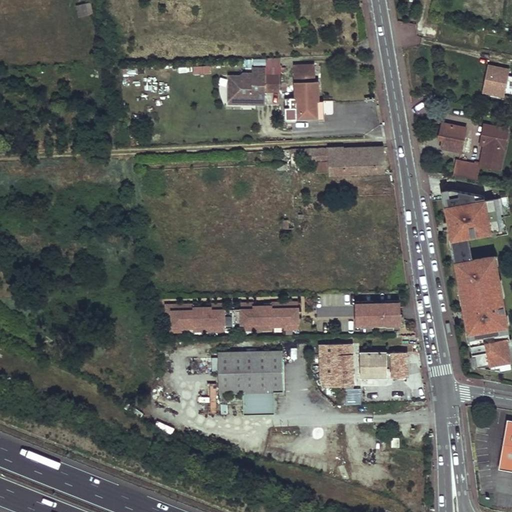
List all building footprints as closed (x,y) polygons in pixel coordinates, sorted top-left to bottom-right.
[(297,118),(319,117),(317,79),(315,79),(314,64),(294,65),(297,118)] [(486,64),(482,94),(505,96),(508,67),(486,64)] [(263,76),(263,68),(253,68),(253,74),(245,74),(239,77),(228,77),(227,100),(235,100),(235,104),(263,104),(263,99),(263,91),(263,76)] [(277,92),(277,77),(263,76),(263,91),(277,92)] [(461,151),(466,128),(444,123),(441,125),(440,129),(442,133),(444,134),(441,146),(461,151)] [(507,130),(484,125),(481,142),(484,142),(483,146),(480,160),(501,164),(507,130)] [(385,174),(384,147),(344,148),(344,146),(328,147),(328,148),(311,149),(311,165),(317,165),(317,173),(330,173),(330,176),(385,174)] [(311,165),(311,149),(291,149),(291,155),(292,165),(311,165)] [(474,161),(474,163),(462,160),(459,176),(477,180),(480,167),(481,163),(480,162),(474,161)] [(499,171),(501,164),(480,160),(480,162),(481,163),(480,167),(499,171)] [(507,230),(502,197),(486,200),(485,198),(452,190),(442,192),(443,200),(448,199),(450,209),(447,209),(450,224),(453,224),(454,230),(451,230),(452,238),(455,238),(458,256),(455,257),(460,285),(463,284),(466,303),(463,304),(465,312),(468,311),(469,318),(466,318),(469,333),(471,333),(473,342),(470,342),(473,357),(475,357),(477,367),(490,365),(491,370),(500,368),(501,372),(511,369),(511,367),(510,357),(507,340),(510,340),(507,324),(504,324),(503,316),(506,316),(503,296),(500,297),(497,280),(500,280),(497,264),(494,265),(493,256),(473,260),(468,237),(507,230)] [(295,228),(294,219),(283,220),(284,228),(295,228)] [(452,238),(450,239),(453,257),(455,257),(458,256),(455,238),(452,238)] [(460,285),(458,285),(461,304),(463,304),(466,303),(463,284),(460,285)] [(387,326),(401,326),(400,299),(356,300),(360,322),(361,322),(361,327),(374,326),(374,321),(387,321),(387,326)] [(283,329),(299,329),(298,315),(297,315),(297,312),(298,312),(298,301),(271,302),(271,308),(260,309),(261,312),(254,313),(253,305),(249,305),(248,303),(240,303),(240,309),(224,309),(224,303),(215,304),(215,306),(211,306),(211,314),(204,314),(204,310),(193,310),(193,304),(166,305),(166,316),(168,315),(168,318),(166,319),(167,332),(182,332),(182,329),(194,329),(203,329),(203,331),(224,330),(224,328),(241,328),(241,330),(262,330),(262,327),(271,327),(283,327),(283,329)] [(264,305),(253,305),(254,313),(261,312),(260,309),(271,308),(271,302),(264,302),(264,305)] [(200,304),(193,304),(193,310),(204,310),(204,314),(211,314),(211,306),(200,307),(200,304)] [(353,343),(321,343),(321,374),(325,385),(354,385),(353,343)] [(390,377),(408,377),(408,350),(389,351),(390,377)] [(284,391),(283,352),(221,352),(221,391),(244,391),(244,414),(275,413),(275,391),(284,391)] [(388,377),(387,352),(361,352),(361,377),(388,377)] [(360,403),(360,387),(345,387),(345,403),(360,403)] [(218,412),(227,412),(227,395),(218,395),(218,412)] [(500,469),(511,470),(511,420),(508,420),(500,469)] [(343,464),(337,467),(343,480),(348,478),(343,464)]
